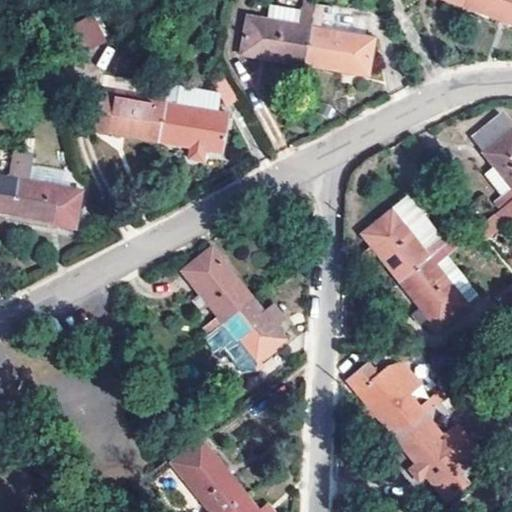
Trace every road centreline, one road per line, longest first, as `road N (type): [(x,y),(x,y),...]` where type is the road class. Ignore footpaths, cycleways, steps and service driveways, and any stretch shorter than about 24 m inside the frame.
road 1 (residential): [(321,155),(0,324)]
road 2 (residential): [(321,155),(328,190),(317,511)]
road 3 (residential): [(511,83),(448,90),(321,155)]
